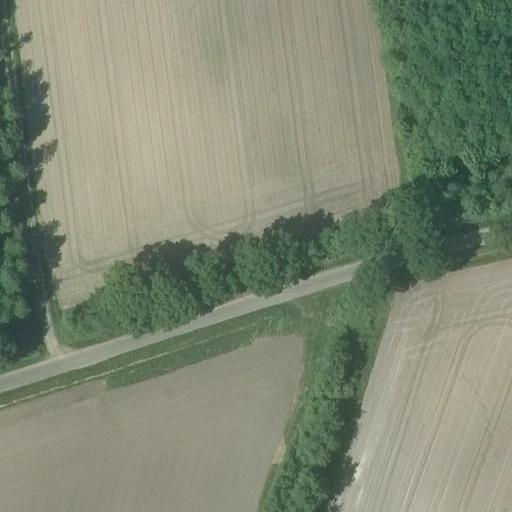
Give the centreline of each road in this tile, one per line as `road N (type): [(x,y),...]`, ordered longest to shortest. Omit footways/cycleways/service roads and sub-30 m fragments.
road 1 (unclassified): [(0,397),(399,270),(511,244)]
road 2 (track): [(0,21),(51,380)]
